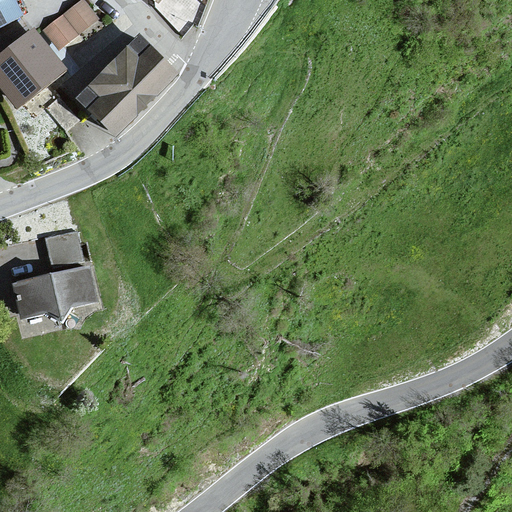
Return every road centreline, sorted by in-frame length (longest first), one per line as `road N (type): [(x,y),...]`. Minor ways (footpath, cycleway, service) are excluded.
road 1 (tertiary): [(200,511),(317,425),(444,382),(511,346)]
road 2 (tertiary): [(197,72),(119,155),(0,205)]
